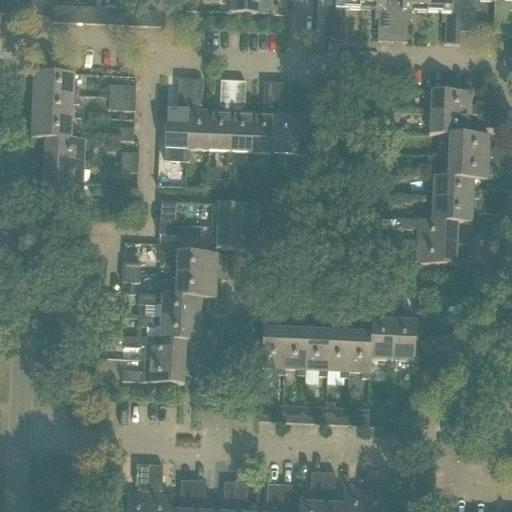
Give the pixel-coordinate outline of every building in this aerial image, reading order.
[(0,0),(0,16),(9,17),(10,0),(0,0)] [(21,0),(10,0),(9,17),(21,17),(21,0)] [(30,0),(30,18),(43,18),(43,0),(30,0)] [(195,0),(185,0),(185,13),(195,14),(195,0)] [(271,0),(231,0),(231,15),(277,17),(277,8),(271,7),(271,0)] [(359,12),(359,0),(325,0),(324,41),(339,42),(340,20),(344,20),(344,11),(359,12)] [(359,0),(359,12),(374,12),(374,21),(378,21),(377,44),(392,44),(393,0),(359,0)] [(393,0),(392,44),(407,45),(407,23),(411,23),(411,14),(426,14),(427,0),(393,0)] [(427,0),(426,14),(442,15),(441,24),(445,24),(444,47),(459,47),(460,34),(459,34),(460,0),(427,0)] [(460,0),(459,34),(460,34),(474,34),(475,12),(479,12),(479,3),(494,4),(494,0),(460,0)] [(511,0),(494,0),(494,4),(492,35),(508,36),(509,13),(511,13),(511,0)] [(61,25),(62,8),(52,8),(51,25),(61,25)] [(95,10),(85,9),(85,26),(94,27),(95,10)] [(95,10),(94,27),(104,27),(105,10),(95,10)] [(128,11),(128,28),(138,29),(138,12),(128,11)] [(148,12),(138,12),(138,29),(147,29),(148,12)] [(33,97),(79,99),(79,91),(73,91),(74,76),(28,74),(27,84),(33,84),(33,97)] [(187,153),(190,82),(177,81),(176,107),(179,107),(179,112),(166,111),(164,163),(184,164),(184,153),(187,153)] [(190,82),(187,153),(208,154),(210,113),(197,113),(197,108),(201,108),(202,82),(190,82)] [(210,113),(208,154),(230,155),(233,84),(221,83),(219,109),(223,109),(222,114),(210,113)] [(245,84),(233,84),(230,155),(251,156),(253,115),(240,115),(241,110),(244,110),(245,84)] [(253,115),(251,156),(272,156),(276,86),(264,85),(263,111),(266,111),(266,116),(253,115)] [(288,86),(276,86),(272,156),(294,157),(296,117),(284,116),(284,112),(287,112),(288,86)] [(309,118),(296,117),(294,157),(316,158),(320,88),(307,87),(306,113),(309,113),(309,118)] [(109,88),(109,101),(135,102),(135,89),(109,88)] [(431,93),(430,116),(500,119),(501,106),(475,105),(475,108),(470,108),(471,95),(431,93)] [(26,109),(26,118),(72,120),(73,107),(78,107),(79,99),(33,97),(32,109),(26,109)] [(135,102),(109,101),(108,113),(134,114),(135,102)] [(500,119),(430,116),(429,137),(489,140),(489,138),(469,137),(470,125),(474,126),(474,129),(500,130),(500,119)] [(72,120),(26,118),(25,127),(31,127),(31,141),(45,141),(77,142),(77,141),(77,134),(71,134),(72,120)] [(133,144),(133,131),(107,130),(107,143),(133,144)] [(489,140),(429,137),(429,138),(449,139),(448,159),(511,162),(511,149),(493,149),(493,152),(488,152),(489,140)] [(38,162),(44,163),(44,162),(84,164),(84,163),(84,150),(90,151),(91,142),(77,141),(77,142),(45,141),(44,153),(38,153),(38,162)] [(121,165),(138,166),(138,156),(121,155),(121,165)] [(511,162),(448,159),(447,180),(487,182),(488,170),(492,170),(492,173),(511,174),(511,162)] [(37,174),(37,183),(83,185),(83,172),(89,172),(90,164),(84,163),(84,164),(44,162),(44,163),(43,175),(37,174)] [(138,166),(121,165),(120,175),(137,175),(138,166)] [(487,182),(447,180),(433,180),(432,201),(502,205),(503,192),(477,191),(477,195),(473,194),(473,183),(487,183),(487,182)] [(83,185),(37,183),(36,192),(42,193),(42,206),(88,208),(88,199),(82,199),(83,185)] [(119,197),(136,198),(137,188),(120,187),(119,197)] [(432,201),(431,223),(471,224),(472,212),(476,212),(476,216),(502,217),(502,205),(432,201)] [(211,221),(211,229),(217,229),(257,231),(257,230),(258,218),(264,219),(264,209),(218,207),(212,207),(211,221)] [(160,217),(159,226),(176,227),(177,218),(160,217)] [(471,224),(431,223),(396,221),(395,232),(412,233),(412,231),(417,231),(416,244),(462,246),(463,237),(457,237),(457,225),(471,225),(471,224)] [(176,227),(159,226),(158,237),(176,238),(176,227)] [(217,242),(210,242),(210,251),(256,253),(257,240),(263,240),(263,231),(257,231),(217,229),(217,242)] [(462,246),(416,244),(395,243),(394,253),(411,253),(411,252),(415,252),(415,266),(461,268),(462,259),(456,258),(456,246),(462,247),(462,246)] [(170,269),(170,278),(216,280),(217,267),(223,267),(223,257),(177,255),(176,270),(170,269)] [(123,265),(122,276),(138,277),(139,266),(123,265)] [(138,277),(122,276),(122,285),(138,286),(138,277)] [(216,280),(170,278),(169,285),(175,286),(175,299),(201,301),(221,302),(222,292),(216,292),(216,280)] [(101,297),(101,306),(110,306),(110,297),(101,297)] [(139,297),(139,298),(139,307),(156,308),(156,306),(161,307),(160,320),(200,322),(200,323),(206,323),(207,313),(201,313),(201,301),(175,299),(139,297)] [(370,335),(369,362),(371,362),(389,363),(391,363),(393,322),(381,322),(381,317),(382,317),(382,300),(372,300),(371,319),(370,335)] [(394,301),(393,322),(391,363),(414,364),(416,323),(403,323),(403,318),(404,301),(394,301)] [(138,319),(138,329),(155,330),(155,328),(160,328),(159,341),(159,342),(185,343),(185,344),(205,344),(206,335),(200,334),(200,323),(200,322),(160,320),(138,319)] [(263,324),(261,370),(275,371),(275,377),(283,377),(284,371),(283,371),(285,331),(284,331),(272,331),(273,325),(263,324)] [(285,331),(283,371),(284,371),(296,372),(296,378),(305,378),(305,372),(304,372),(306,332),(294,332),(294,326),(285,325),(284,325),(284,331),(285,331)] [(306,332),(304,372),(305,372),(318,373),(318,379),(326,379),(327,373),(326,373),(328,333),(327,333),(316,333),(316,327),(307,326),(306,326),(306,332)] [(328,333),(326,373),(327,373),(339,374),(339,380),(343,380),(347,380),(348,380),(348,374),(350,334),(349,334),(337,334),(337,328),(328,327),(327,333),(328,333)] [(350,334),(348,374),(361,375),(361,381),(369,381),(370,381),(371,362),(369,362),(370,335),(358,335),(359,329),(350,328),(349,328),(349,334),(350,334)] [(159,341),(124,339),(123,350),(140,351),(140,349),(145,349),(144,362),(190,364),(191,356),(185,355),(185,344),(185,343),(159,342),(159,341)] [(87,349),(87,359),(97,360),(98,349),(87,349)] [(190,364),(144,362),(144,376),(139,376),(139,374),(122,373),(122,384),(183,387),(184,374),(190,374),(190,364)] [(282,408),(272,408),(271,425),(281,425),(282,408)] [(292,409),(282,408),(281,425),(291,426),(292,409)] [(324,410),(315,410),(314,427),(324,427),(324,410)] [(324,410),(324,427),(334,428),(335,411),(324,410)] [(358,412),(357,429),(367,429),(368,412),(358,412)] [(148,511),(151,468),(138,467),(137,493),(140,493),(140,497),(127,496),(125,511),(148,511)] [(151,468),(148,511),(170,511),(171,499),(158,498),(158,494),(161,494),(162,468),(151,468)] [(299,511),(320,511),(323,475),(311,475),(309,500),(312,501),(312,505),(300,505),(299,511)] [(335,476),(323,475),(320,511),(342,511),(342,507),(330,506),(330,501),(333,501),(335,476)] [(191,511),(193,483),(181,483),(179,508),(183,508),(182,511),(191,511)] [(193,483),(191,511),(200,511),(201,509),(204,509),(205,484),(193,483)] [(234,511),(236,485),(224,485),(222,510),(226,510),(225,511),(234,511)] [(236,485),(234,511),(243,511),(244,511),(247,511),(248,486),(236,485)] [(277,511),(279,487),(267,487),(265,511),(277,511)] [(279,487),(277,511),(290,511),(291,488),(279,487)] [(342,507),(342,511),(363,511),(365,494),(353,493),(353,487),(343,487),(342,507)] [(378,494),(365,494),(363,511),(386,511),(388,489),(378,488),(378,494)]
